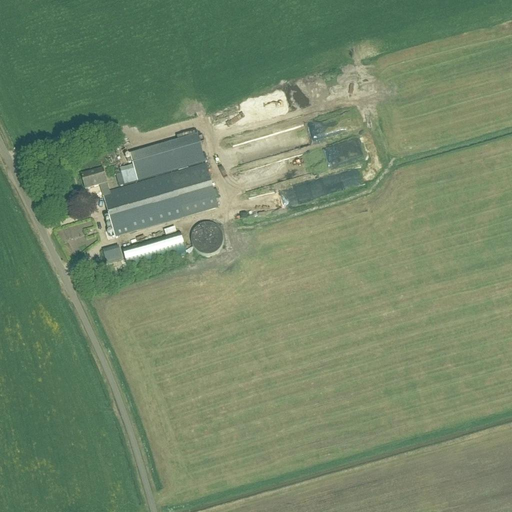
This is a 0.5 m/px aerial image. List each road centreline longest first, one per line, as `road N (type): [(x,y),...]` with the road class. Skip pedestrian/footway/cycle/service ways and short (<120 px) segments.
road 1 (unclassified): [(153,511),(106,368),(0,141)]
road 2 (unknown): [(8,159),(67,137),(192,119),(202,126),(223,187)]
